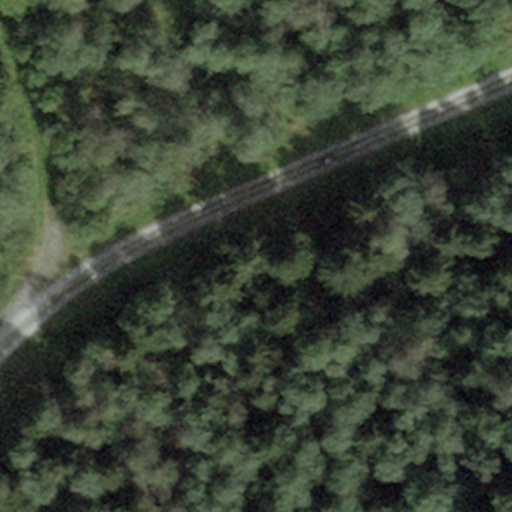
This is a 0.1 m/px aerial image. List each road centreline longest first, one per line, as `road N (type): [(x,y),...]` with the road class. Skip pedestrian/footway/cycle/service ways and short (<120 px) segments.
road 1 (track): [(511,76),(52,285)]
road 2 (track): [(52,285),(0,10)]
